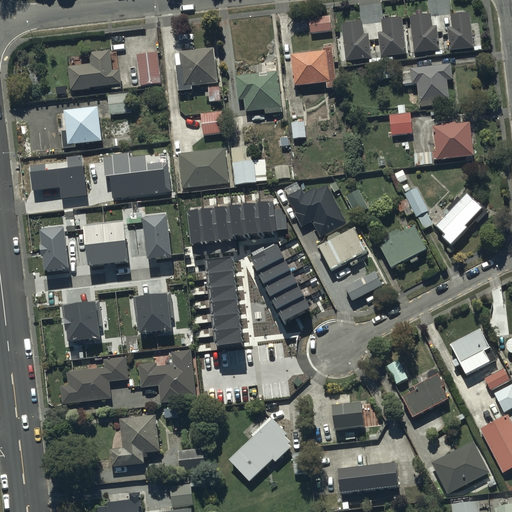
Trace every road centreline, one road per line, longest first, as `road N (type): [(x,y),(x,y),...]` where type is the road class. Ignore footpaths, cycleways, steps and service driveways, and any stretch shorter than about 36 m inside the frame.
road 1 (tertiary): [(27,511),(0,276)]
road 2 (residential): [(511,257),(335,354)]
road 3 (residential): [(0,24),(196,0)]
